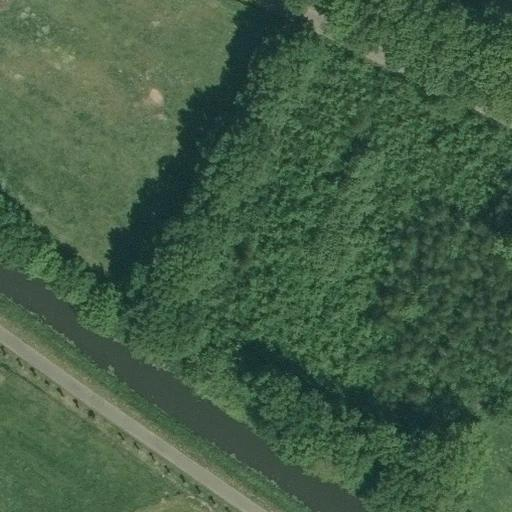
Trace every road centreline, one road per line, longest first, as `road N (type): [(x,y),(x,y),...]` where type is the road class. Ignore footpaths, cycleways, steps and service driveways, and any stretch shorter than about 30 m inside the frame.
road 1 (unclassified): [(255,511),(0,334)]
road 2 (tertiary): [(511,117),(270,0)]
